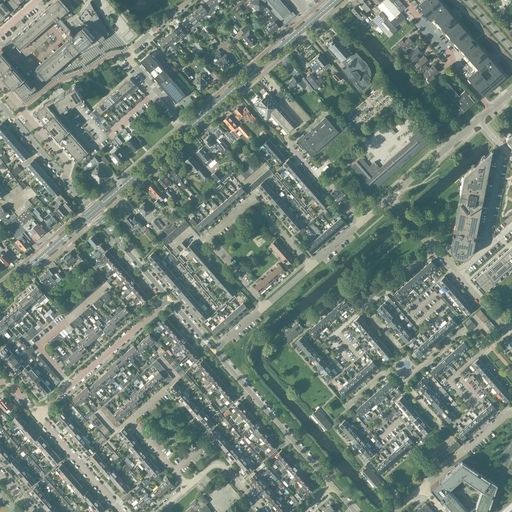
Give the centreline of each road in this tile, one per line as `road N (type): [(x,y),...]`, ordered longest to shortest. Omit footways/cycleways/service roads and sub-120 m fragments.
road 1 (residential): [(263,308),(205,242),(253,200),(309,267)]
road 2 (residential): [(187,130),(126,54),(190,0)]
road 3 (residential): [(332,486),(215,351)]
road 4 (residential): [(37,413),(168,300)]
road 5 (tertiary): [(187,130),(313,20)]
road 6 (residential): [(164,391),(129,422),(187,486)]
road 7 (residential): [(124,511),(37,413)]
road 8 (tertiary): [(93,212),(187,130)]
road 9 (tertiary): [(0,293),(93,212)]
road 10 (residential): [(0,82),(69,165),(65,179)]
